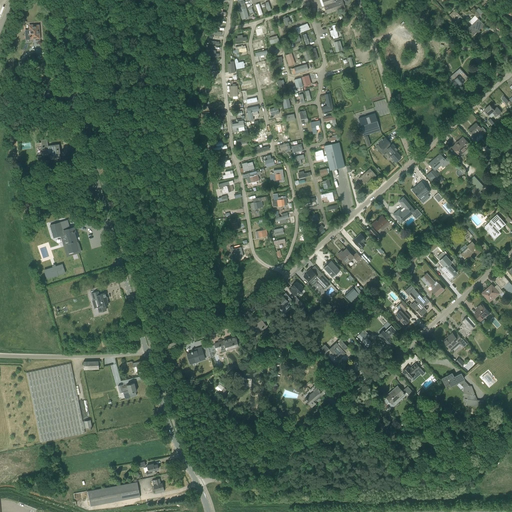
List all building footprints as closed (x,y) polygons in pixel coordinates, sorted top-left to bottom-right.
[(241,19),(242,19),(248,17),(244,1),(243,0),(238,0),(237,1),(237,3),(238,9),(237,9),(238,13),(239,12),(241,19)] [(321,0),(322,1),(324,6),(327,14),(345,8),(344,5),(348,4),(350,1),(350,0),(349,0),(343,2),(341,0),(321,0)] [(258,3),(252,5),(255,12),(260,10),(258,3)] [(225,12),(222,11),(222,9),(214,7),(212,13),(218,15),(224,16),(225,12)] [(454,10),(449,15),(458,23),(463,18),(454,10)] [(353,11),(347,13),(349,20),(355,18),(353,11)] [(472,25),(467,29),(473,36),(477,32),(479,30),(484,25),(477,18),(480,15),(475,11),(473,14),(474,15),(469,21),(472,25)] [(296,30),(297,34),(309,29),(307,24),(297,27),(298,30),(296,30)] [(341,34),(347,32),(344,24),(338,26),(341,34)] [(29,30),(25,31),(25,40),(35,39),(35,40),(40,40),(40,38),(39,25),(32,26),(32,25),(29,25),(29,30)] [(334,38),(338,37),(335,25),(331,26),(333,30),(329,31),(331,36),(334,35),(334,38)] [(353,30),(356,38),(361,37),(360,31),(362,31),(360,25),(355,26),(353,27),(354,30),(353,30)] [(254,30),(256,36),(266,34),(264,28),(261,28),(254,30)] [(301,40),(299,36),(287,40),(289,45),(294,43),(294,44),(301,42),(300,41),(301,40)] [(259,48),(259,49),(262,49),(262,48),(264,48),(263,40),(260,41),(260,40),(254,41),(255,49),(259,48)] [(347,49),(353,47),(350,40),(344,42),(347,49)] [(336,52),(342,51),(339,41),(333,42),(336,52)] [(291,53),(285,55),(288,66),(295,64),(291,53)] [(333,55),(334,56),(328,58),(329,64),(337,62),(338,65),(341,65),(340,61),(339,61),(338,55),(337,55),(337,54),(333,55)] [(234,61),(236,69),(244,67),(242,61),(237,62),(237,60),(234,61)] [(307,64),(294,67),(294,68),(295,73),(296,74),(308,70),(307,64)] [(456,71),(450,77),(451,78),(453,80),(452,81),(457,87),(464,81),(467,78),(462,72),(460,75),(456,71)] [(206,73),(207,76),(207,82),(203,82),(203,86),(211,85),(210,76),(216,76),(216,73),(206,73)] [(260,74),(263,85),(269,83),(267,73),(260,74)] [(308,75),(301,77),(304,87),(308,86),(310,85),(311,85),(308,75)] [(296,87),(298,87),(298,88),(303,86),(301,78),(294,80),(296,87)] [(230,93),(230,97),(233,96),(238,96),(237,86),(235,86),(235,84),(232,84),(232,86),(230,86),(230,93)] [(327,106),(321,107),(322,112),(334,110),(332,104),(330,93),(324,95),(327,106)] [(490,105),(484,110),(489,115),(492,113),(494,115),(496,117),(502,112),(497,107),(494,110),(490,105)] [(247,113),(246,113),(247,120),(249,120),(249,121),(253,120),(252,116),(257,115),(257,111),(259,110),(258,106),(247,109),(247,113)] [(271,115),(273,115),(274,115),(279,113),(277,107),(269,109),(271,115)] [(375,113),(358,118),(364,136),(380,131),(375,113)] [(335,115),(323,117),(324,122),(330,121),(332,120),(332,123),(333,127),(336,127),(337,126),(335,117),(335,115)] [(238,123),(232,124),(233,132),(239,132),(239,131),(238,127),(243,126),(243,123),(243,122),(243,120),(238,121),(238,123)] [(320,121),(310,122),(313,134),(317,133),(315,126),(320,125),(320,121)] [(476,123),(468,130),(472,134),(471,134),(474,138),(480,134),(482,135),(486,132),(482,127),(481,128),(476,123)] [(260,132),(256,134),(257,137),(257,140),(256,140),(257,143),(265,141),(263,132),(260,132)] [(452,147),(460,156),(466,150),(471,146),(463,137),(455,144),(452,147)] [(390,156),(396,162),(398,160),(399,161),(401,159),(400,158),(401,157),(396,151),(397,150),(392,144),(390,146),(388,144),(390,143),(385,138),(378,144),(383,149),(386,146),(388,148),(387,149),(392,154),(390,156)] [(493,138),(489,143),(493,147),(498,142),(493,138)] [(42,143),(36,144),(37,154),(51,152),(52,155),(50,155),(50,159),(60,158),(59,145),(48,146),(47,139),(41,140),(42,143)] [(212,147),(213,151),(226,148),(225,141),(215,143),(216,147),(212,147)] [(339,142),(324,146),(326,156),(328,161),(330,170),(345,167),(339,142)] [(286,143),(279,145),(281,151),(285,150),(286,152),(290,150),(288,143),(286,143)] [(291,147),(292,153),(302,150),(301,144),(291,147)] [(316,157),(317,161),(323,159),(324,162),(327,161),(326,156),(324,156),(322,150),(318,151),(319,151),(320,156),(316,157)] [(303,154),(296,156),(298,165),(302,164),(300,159),(304,158),(303,154)] [(429,164),(434,169),(435,171),(441,166),(443,168),(451,161),(447,157),(445,159),(440,154),(429,164)] [(264,160),(266,167),(275,165),(273,158),(271,158),(270,155),(266,156),(267,160),(264,160)] [(253,165),(248,166),(247,162),(242,164),(244,172),(254,169),(253,165)] [(376,175),(370,168),(359,178),(364,184),(368,181),(367,180),(369,178),(371,180),(376,175)] [(272,174),(270,174),(270,181),(271,181),(283,179),(283,175),(282,169),(273,170),(274,174),(272,174)] [(249,177),(246,177),(248,183),(259,180),(257,175),(261,174),(260,171),(256,172),(256,171),(248,173),(249,177)] [(435,178),(430,172),(426,176),(431,182),(435,178)] [(475,176),(470,181),(475,186),(480,192),(485,187),(475,176)] [(228,182),(218,184),(219,189),(222,189),(223,193),(233,191),(232,184),(229,185),(228,182)] [(425,196),(430,192),(421,182),(412,190),(416,195),(420,200),(425,196)] [(479,192),(474,187),(469,192),(473,197),(479,192)] [(331,192),(321,195),(321,198),(327,197),(327,200),(328,199),(329,202),(334,201),(332,192),(331,192)] [(438,193),(434,197),(439,203),(443,199),(438,193)] [(273,200),(272,201),(273,207),(286,205),(286,200),(286,198),(284,198),(278,198),(277,194),(273,194),(273,199),(273,200)] [(399,209),(393,214),(401,223),(411,214),(415,211),(419,216),(422,214),(417,209),(415,211),(403,197),(399,201),(405,209),(401,212),(399,209)] [(253,203),(251,203),(252,210),(255,209),(262,207),(261,201),(261,198),(253,199),(253,203)] [(511,207),(511,206),(506,201),(503,204),(509,210),(511,207)] [(282,216),(274,218),(276,225),(279,224),(279,223),(286,221),(285,219),(288,218),(286,212),(281,214),(282,216)] [(492,223),(486,229),(487,231),(495,239),(501,233),(498,230),(502,226),(503,226),(505,224),(505,223),(497,214),(490,221),(490,222),(492,223)] [(377,220),(372,224),(377,230),(380,227),(382,230),(390,224),(389,223),(387,221),(382,215),(377,220),(377,219),(376,220),(377,220)] [(75,231),(74,227),(62,231),(60,222),(50,225),(54,237),(66,234),(69,243),(76,240),(74,232),(75,231)] [(263,230),(256,232),(255,232),(256,238),(259,238),(259,237),(267,235),(266,229),(265,225),(262,225),(263,230)] [(310,231),(312,233),(311,233),(314,236),(324,228),(321,225),(316,230),(314,228),(310,231)] [(463,225),(458,230),(467,240),(470,243),(472,241),(469,238),(472,235),(467,229),(463,225)] [(375,231),(372,235),(377,240),(380,237),(375,231)] [(353,241),(358,247),(360,249),(365,245),(363,243),(366,240),(360,234),(357,236),(357,237),(353,240),(353,241)] [(481,252),(472,241),(470,243),(467,245),(468,247),(460,255),(466,261),(467,260),(474,254),(476,256),(481,252)] [(241,251),(239,251),(238,248),(233,249),(232,247),(230,247),(233,259),(240,257),(243,256),(241,251)] [(337,254),(346,265),(349,262),(348,261),(349,260),(349,259),(352,256),(346,249),(341,253),(340,252),(337,254)] [(357,252),(352,256),(353,257),(354,258),(354,259),(357,262),(362,258),(360,256),(359,255),(357,252)] [(449,264),(451,262),(445,255),(447,254),(444,252),(443,253),(442,252),(436,257),(439,261),(438,262),(444,268),(442,270),(450,279),(456,273),(455,271),(454,270),(449,264)] [(412,253),(403,261),(407,266),(416,259),(416,258),(412,253)] [(323,267),(332,277),(339,270),(331,261),(323,267)] [(306,274),(303,276),(309,282),(312,285),(317,281),(323,288),(325,289),(327,287),(319,279),(320,278),(317,275),(311,269),(310,268),(308,271),(308,272),(306,274)] [(426,274),(421,279),(436,296),(444,289),(442,287),(441,286),(439,284),(436,286),(426,274)] [(330,284),(328,282),(323,275),(320,278),(319,279),(327,287),(330,284)] [(499,276),(495,280),(502,288),(509,282),(504,276),(501,278),(499,276)] [(298,294),(303,289),(302,288),(302,287),(302,286),(300,284),(299,285),(296,282),(292,286),(293,287),(289,290),(295,296),(297,294),(298,294)] [(486,291),(483,294),(488,300),(490,298),(492,300),(499,294),(500,295),(503,292),(497,285),(494,287),(492,285),(491,287),(489,288),(487,289),(486,290),(486,291)] [(353,287),(345,295),(351,302),(359,294),(353,287)] [(411,293),(409,294),(414,300),(415,299),(416,298),(419,302),(418,303),(416,304),(413,307),(416,311),(418,313),(419,314),(420,314),(421,316),(425,312),(424,311),(426,309),(422,305),(426,302),(425,302),(414,290),(410,293),(411,293)] [(98,291),(91,293),(93,300),(97,299),(100,307),(98,307),(99,312),(106,310),(105,306),(108,305),(105,293),(99,295),(98,291)] [(379,297),(373,291),(370,295),(375,300),(379,297)] [(287,302),(288,303),(292,300),(286,293),(283,296),(282,295),(275,302),(281,308),(287,302)] [(304,305),(296,297),(293,301),(300,309),(304,305)] [(398,312),(396,314),(396,315),(397,315),(396,316),(403,324),(406,321),(407,322),(409,321),(409,320),(408,319),(411,317),(405,311),(408,308),(402,301),(399,305),(397,307),(400,310),(398,312)] [(476,313),(474,314),(480,321),(485,317),(484,316),(489,311),(482,304),(476,309),(478,311),(476,313)] [(466,335),(472,330),(475,327),(474,326),(476,325),(469,316),(466,318),(463,320),(463,321),(464,322),(462,323),(463,324),(460,327),(460,328),(461,329),(458,331),(464,339),(467,336),(466,335)] [(253,322),(249,324),(254,330),(250,333),(254,338),(258,335),(261,333),(260,332),(267,327),(260,317),(259,317),(254,321),(255,322),(254,323),(253,322)] [(378,335),(381,337),(381,338),(387,345),(392,340),(390,339),(398,333),(391,325),(384,332),(383,330),(378,335)] [(361,332),(357,336),(363,343),(368,338),(361,332)] [(450,337),(444,342),(451,349),(460,341),(463,339),(457,333),(456,334),(455,335),(452,333),(450,335),(449,336),(450,337)] [(224,341),(215,344),(217,351),(221,349),(222,353),(228,351),(227,349),(233,347),(233,349),(239,347),(237,341),(236,341),(235,337),(224,340),(224,341)] [(329,349),(325,352),(337,366),(346,358),(347,359),(348,358),(353,354),(340,339),(329,349)] [(284,347),(281,347),(281,350),(282,352),(278,353),(278,357),(282,356),(282,359),(290,358),(289,355),(288,349),(286,349),(286,347),(284,347)] [(187,354),(190,365),(205,360),(204,358),(201,348),(196,349),(196,350),(193,352),(192,351),(191,351),(191,352),(187,354)] [(459,358),(455,362),(460,367),(464,364),(459,358)] [(98,361),(83,361),(84,369),(99,369),(98,361)] [(132,361),(127,362),(128,369),(133,367),(136,367),(137,371),(143,370),(141,361),(132,363),(132,361)] [(408,366),(403,371),(410,379),(410,378),(415,374),(414,373),(417,370),(421,374),(422,376),(425,373),(420,368),(416,363),(410,369),(408,366)] [(463,393),(467,394),(475,395),(471,386),(469,386),(463,380),(464,380),(461,373),(454,377),(452,373),(442,378),(445,386),(449,384),(450,387),(458,382),(464,388),(463,393)] [(219,383),(215,388),(220,392),(224,395),(228,390),(224,387),(225,385),(221,380),(218,383),(219,383)] [(121,385),(118,386),(120,393),(123,392),(123,391),(128,390),(129,393),(130,397),(137,395),(135,391),(136,391),(134,383),(127,385),(127,387),(122,388),(121,385)] [(314,392),(305,399),(312,407),(315,403),(314,402),(327,389),(322,383),(313,391),(314,392)] [(386,396),(385,397),(392,404),(399,398),(400,399),(405,395),(404,394),(406,392),(408,394),(412,391),(407,386),(402,391),(397,386),(392,391),(393,392),(391,393),(386,397),(386,396)] [(467,399),(466,405),(482,408),(483,401),(477,400),(467,399)] [(90,420),(83,421),(84,428),(92,427),(90,420)] [(147,476),(156,473),(155,470),(158,469),(157,464),(153,465),(153,464),(147,465),(149,472),(146,472),(147,476)] [(152,480),(153,486),(155,493),(164,491),(162,483),(160,484),(159,478),(152,480)] [(140,497),(137,482),(87,491),(90,506),(140,497)]
